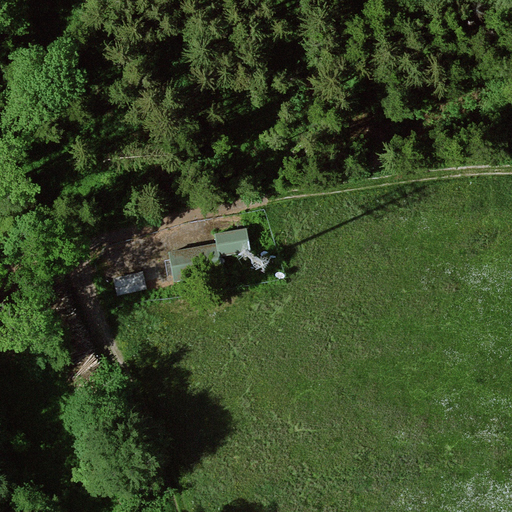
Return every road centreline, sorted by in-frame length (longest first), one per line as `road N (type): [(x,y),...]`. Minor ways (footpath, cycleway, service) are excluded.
road 1 (track): [(511,169),(424,174),(291,197),(73,246)]
road 2 (track): [(184,511),(147,404),(73,246)]
